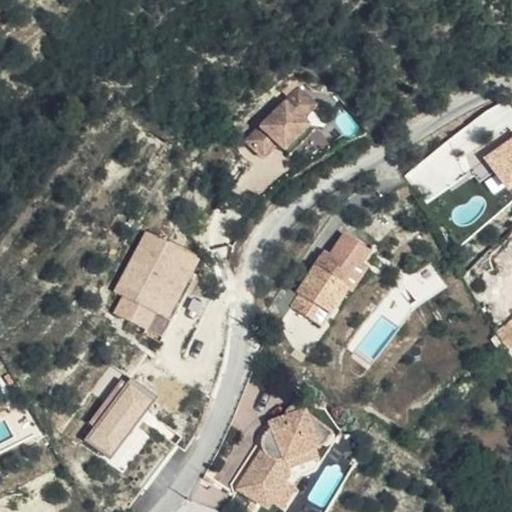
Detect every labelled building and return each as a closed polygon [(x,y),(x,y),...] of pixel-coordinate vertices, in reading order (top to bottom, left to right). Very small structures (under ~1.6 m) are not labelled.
[(317,74),(263,127),(281,144),(296,130),(301,136),(326,111),(321,106),(335,92),(317,74)] [(326,111),(301,136),(307,142),(332,117),(326,111)] [(258,125),(247,137),(267,156),(278,144),(258,125)] [(511,135),(483,154),(507,189),(511,185),(511,135)] [(358,255),(362,258),(372,243),(348,226),(332,254),(325,250),(302,287),(304,288),(297,301),(324,319),(349,279),(344,275),(358,255)] [(200,262),(146,232),(111,294),(121,299),(113,313),(146,333),(155,319),(166,325),(200,262)] [(356,284),(369,263),(362,258),(358,255),(344,275),(349,279),(356,284)] [(511,318),(498,328),(511,349),(511,348),(511,318)] [(126,380),(82,444),(108,462),(152,398),(126,380)] [(266,443),(241,482),(272,502),(277,496),(276,486),(281,479),(290,475),(294,469),(291,465),(288,461),(315,441),(312,437),(321,438),(330,428),(307,405),(303,405),(303,404),(303,403),(302,402),(301,402),(301,401),(300,401),(300,400),(299,400),(298,400),(297,400),(296,400),(295,400),(294,400),(294,401),(294,400),(294,401),(293,401),(292,401),(292,402),(291,402),(290,403),(290,404),(289,404),(289,405),(289,406),(288,406),(288,407),(288,408),(288,409),(288,410),(289,410),(290,416),(275,422),(268,426),(268,427),(267,428),(266,429),(267,429),(266,430),(265,431),(265,432),(265,433),(265,434),(265,435),(264,436),(264,437),(265,437),(265,438),(265,439),(265,440),(265,441),(265,442),(266,442),(266,443)] [(318,444),(315,441),(288,461),(291,465),(318,444)] [(301,483),(290,475),(281,479),(276,486),(277,496),(288,503),(301,483)] [(228,507),(204,496),(191,511),(223,511),(228,507)]
